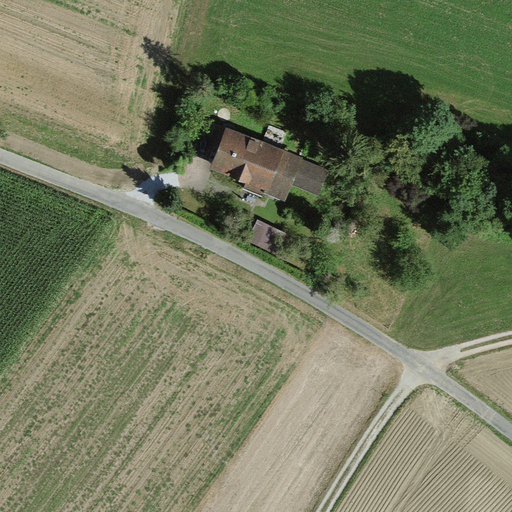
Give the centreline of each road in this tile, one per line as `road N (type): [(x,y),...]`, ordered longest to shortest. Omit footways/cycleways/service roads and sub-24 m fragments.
road 1 (track): [(0,155),(156,215),(336,307),(511,439)]
road 2 (track): [(324,511),(418,364),(511,339)]
